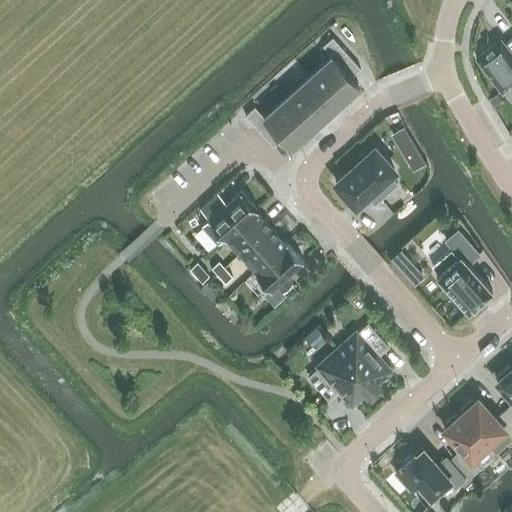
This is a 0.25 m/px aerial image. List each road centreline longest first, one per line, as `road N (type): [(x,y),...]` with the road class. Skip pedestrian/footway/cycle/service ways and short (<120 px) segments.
road 1 (residential): [(304,180),(456,359)]
road 2 (residential): [(374,511),(340,475),(348,458),(456,359)]
road 3 (unclassified): [(165,219),(253,144),(287,176),(304,180)]
road 4 (residential): [(445,76),(386,100),(304,180)]
road 5 (residential): [(445,76),(511,191)]
